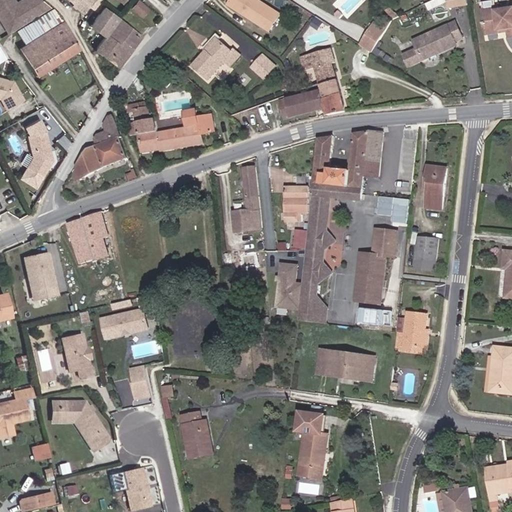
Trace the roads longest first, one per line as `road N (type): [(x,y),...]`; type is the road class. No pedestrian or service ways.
road 1 (tertiary): [(52,217),(309,130),(478,112)]
road 2 (unclassified): [(478,112),(451,346),(431,416)]
road 3 (residential): [(202,0),(64,171),(52,217)]
